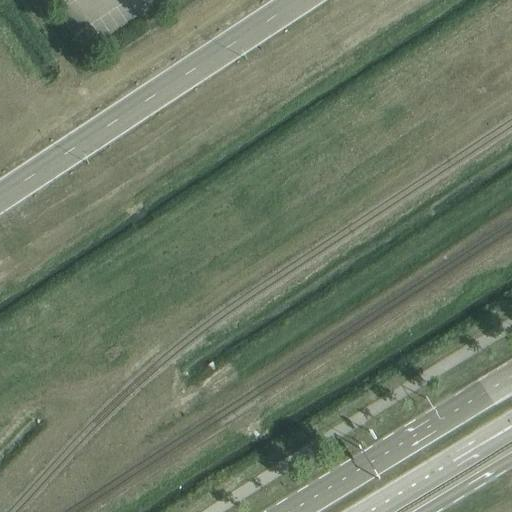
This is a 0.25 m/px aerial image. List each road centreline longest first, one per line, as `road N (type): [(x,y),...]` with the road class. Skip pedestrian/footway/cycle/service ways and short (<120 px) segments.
road 1 (unclassified): [(0,195),(297,0)]
road 2 (tertiary): [(511,375),(293,511)]
